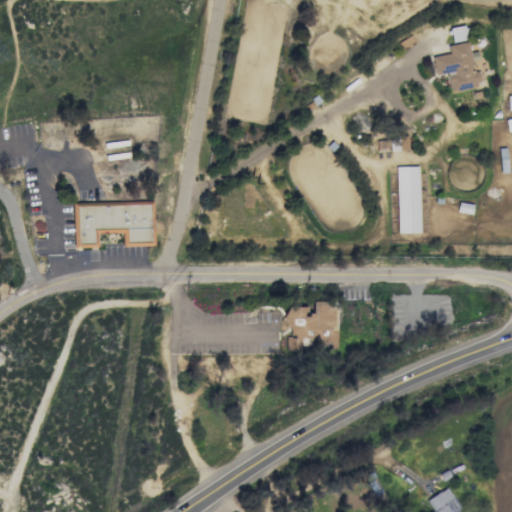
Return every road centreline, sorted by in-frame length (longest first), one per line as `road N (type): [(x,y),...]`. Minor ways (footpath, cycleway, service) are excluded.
road 1 (residential): [(511,286),(493,277),(115,274),(71,281),(0,316)]
road 2 (primary): [(186,511),(305,433),(416,376),(511,340)]
road 3 (residential): [(166,274),(215,0)]
